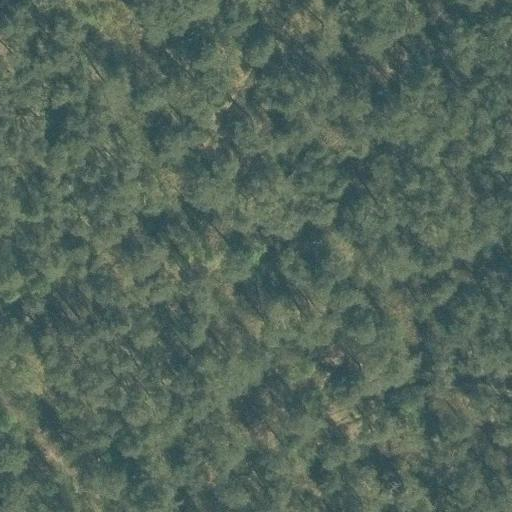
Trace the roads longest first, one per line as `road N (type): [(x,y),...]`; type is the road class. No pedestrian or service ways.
road 1 (track): [(153,511),(249,447),(371,393),(436,376),(511,383)]
road 2 (track): [(0,397),(106,511)]
